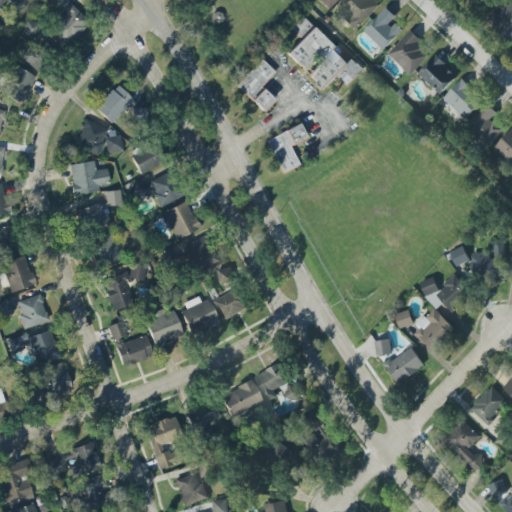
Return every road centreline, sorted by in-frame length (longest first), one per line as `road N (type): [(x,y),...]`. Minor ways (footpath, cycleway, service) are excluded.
road 1 (secondary): [(481,511),(417,436),(324,298),(229,145),(153,0)]
road 2 (secondary): [(109,0),(132,27),(295,317),(387,462),(430,511)]
road 3 (residential): [(156,511),(44,166),(65,103),(132,27),(169,0)]
road 4 (residential): [(324,298),(126,401),(0,443)]
road 5 (residential): [(339,510),(511,329)]
